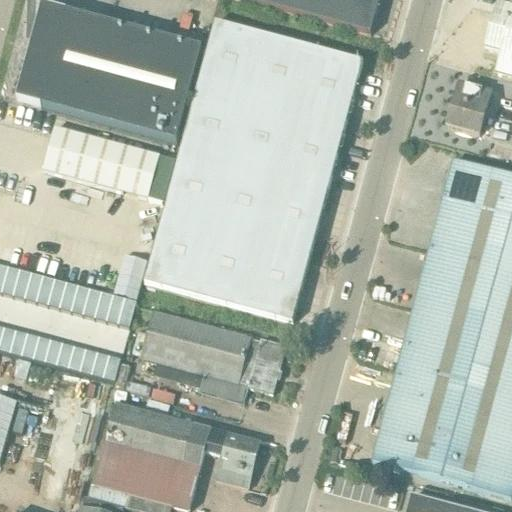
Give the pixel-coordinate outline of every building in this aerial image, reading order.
[(230,0),(371,38),(380,0),(230,0)] [(511,0),(499,0),(485,53),(501,57),(496,76),(511,80),(511,0)] [(22,83),(17,101),(17,102),(18,103),(19,104),(36,108),(37,108),(177,145),(203,52),(43,9),(22,83)] [(363,65),(344,60),(215,26),(145,287),(293,327),(363,65)] [(491,96),(478,92),(459,87),(448,130),(480,138),(491,96)] [(55,131),(43,175),(148,203),(160,159),(55,131)] [(430,254),(511,276),(511,179),(454,164),(430,254)] [(413,315),(511,341),(511,276),(430,254),(413,315)] [(0,295),(2,296),(9,269),(0,266),(0,295)] [(2,296),(13,300),(21,272),(9,269),(2,296)] [(13,300),(25,303),(32,276),(21,272),(13,300)] [(25,303),(37,306),(44,279),(32,276),(25,303)] [(48,309),(55,282),(44,279),(37,306),(48,309)] [(48,309),(60,312),(67,285),(55,282),(48,309)] [(72,315),(79,288),(67,285),(60,312),(72,315)] [(83,318),(91,291),(79,288),(72,315),(83,318)] [(95,322),(102,295),(91,291),(83,318),(95,322)] [(95,322),(106,325),(114,298),(102,295),(95,322)] [(118,328),(125,301),(114,298),(106,325),(118,328)] [(130,331),(137,304),(125,301),(118,328),(130,331)] [(286,350),(267,345),(262,344),(261,346),(251,343),(252,340),(156,314),(143,363),(238,389),(238,386),(248,389),(248,391),(273,398),(277,383),(275,383),(277,374),(280,375),(286,350)] [(397,375),(511,405),(511,341),(413,315),(397,375)] [(0,350),(0,355),(11,358),(17,335),(5,332),(0,350)] [(28,338),(17,335),(11,358),(22,361),(28,338)] [(22,361),(34,364),(40,341),(28,338),(22,361)] [(52,344),(40,341),(34,364),(45,367),(52,344)] [(45,367),(57,371),(63,347),(52,344),(45,367)] [(75,351),(63,347),(57,371),(69,374),(75,351)] [(80,377),(86,354),(75,351),(69,374),(80,377)] [(92,380),(98,357),(86,354),(80,377),(92,380)] [(103,383),(110,360),(98,357),(92,380),(103,383)] [(110,360),(103,383),(115,386),(121,363),(110,360)] [(128,395),(149,397),(151,374),(130,372),(128,395)] [(373,465),(392,470),(511,502),(511,405),(397,375),(373,465)] [(92,489),(88,501),(123,510),(132,511),(171,511),(172,510),(178,511),(190,511),(205,457),(221,462),(228,438),(195,429),(117,409),(106,448),(106,449),(102,462),(98,476),(95,490),(92,489)] [(260,447),(241,442),(228,438),(221,462),(215,484),(248,492),(259,452),(260,447)] [(260,447),(259,452),(270,455),(272,458),(270,463),(276,464),(279,452),(260,447)] [(122,511),(123,510),(88,501),(84,500),(80,511),(122,511)] [(454,511),(412,501),(408,511),(454,511)]
